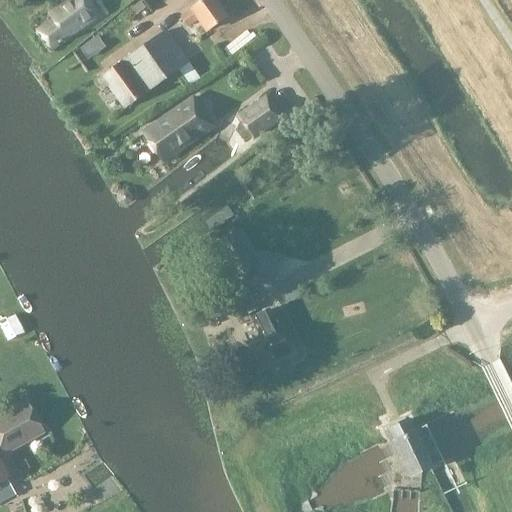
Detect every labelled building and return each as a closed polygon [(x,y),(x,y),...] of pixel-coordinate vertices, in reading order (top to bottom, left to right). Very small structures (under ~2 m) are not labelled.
[(52,22),(37,33),(51,52),(100,17),(88,0),(58,0),(58,5),(60,7),(48,16),(52,22)] [(205,0),(190,11),(191,11),(180,19),(187,29),(198,21),(207,33),(226,19),(211,0),(205,0)] [(166,32),(101,78),(123,110),(189,64),(166,32)] [(280,119),(263,97),(238,117),(255,139),(280,119)] [(194,101),(144,135),(163,161),(212,127),(194,101)] [(119,196),(118,200),(121,204),(125,205),(129,202),(130,198),(127,194),(123,193),(119,196)] [(237,279),(255,268),(234,233),(216,244),(237,279)] [(260,371),(290,356),(268,311),(250,320),(259,339),(247,344),(260,371)] [(0,504),(16,496),(7,481),(10,480),(0,462),(0,455),(8,451),(7,449),(39,431),(25,406),(0,419),(0,504)] [(406,422),(389,430),(395,443),(392,444),(400,460),(410,479),(432,468),(423,450),(415,433),(412,434),(406,422)]
